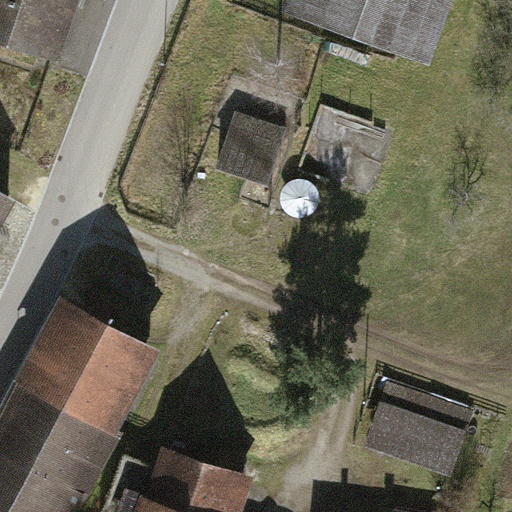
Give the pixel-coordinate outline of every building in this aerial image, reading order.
[(0,0),(0,61),(50,79),(76,0),(0,0)] [(440,0),(295,0),(291,14),(421,59),(440,0)] [(277,134),(230,119),(215,168),(262,183),(277,134)] [(0,221),(9,203),(0,198),(0,221)] [(77,511),(160,352),(60,301),(0,418),(0,511),(77,511)] [(479,414),(387,385),(365,455),(457,484),(479,414)] [(255,511),(266,473),(157,442),(136,511),(255,511)]
